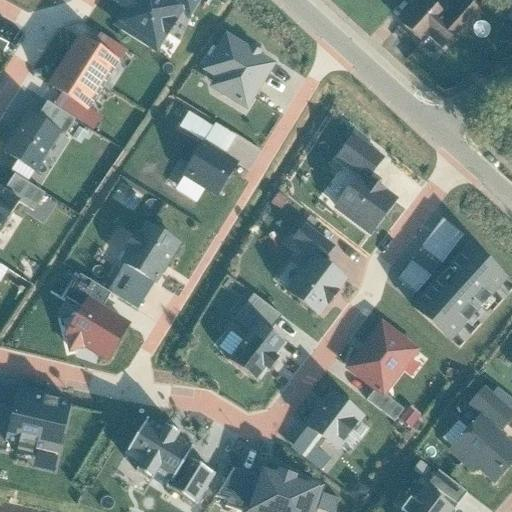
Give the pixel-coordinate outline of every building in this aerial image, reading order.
[(187,0),(134,0),(123,20),(162,43),(187,0)] [(480,16),(461,0),(459,0),(445,16),(426,0),(419,0),(397,26),(420,47),(429,37),(443,50),(456,35),(461,39),(480,16)] [(511,0),(502,0),(511,12),(511,0)] [(72,50),(108,75),(124,51),(88,26),(72,50)] [(291,58),(240,29),(216,70),(226,76),(219,87),(260,111),(291,58)] [(56,74),(92,99),(108,75),(72,50),(56,74)] [(6,145),(43,168),(74,119),(37,96),(6,145)] [(201,127),(178,164),(228,194),(251,156),(201,127)] [(337,158),(355,170),(370,180),(387,156),(354,133),(337,158)] [(355,170),(334,203),(373,228),(394,195),(370,180),(355,170)] [(30,198),(0,177),(0,221),(9,228),(30,198)] [(184,234),(151,214),(122,262),(124,263),(154,281),(156,282),(184,234)] [(412,305),(449,339),(505,277),(468,244),(412,305)] [(312,250),(286,281),(321,309),(346,278),(312,250)] [(154,281),(124,263),(108,291),(138,308),(154,281)] [(81,307),(86,299),(100,307),(109,292),(78,274),(64,298),(81,307)] [(100,307),(86,299),(81,307),(65,335),(107,359),(128,323),(100,307)] [(424,346),(384,314),(346,360),(386,392),(424,346)] [(245,316),(222,354),(272,383),(295,346),(245,316)] [(329,382),(307,419),(357,449),(379,411),(329,382)] [(83,405),(28,395),(21,435),(76,445),(83,405)] [(149,409),(127,447),(177,476),(199,439),(149,409)] [(511,445),(485,422),(456,454),(502,495),(511,483),(511,445)] [(332,511),(340,481),(272,464),(260,511),(332,511)] [(403,511),(458,511),(466,502),(432,476),(403,511)]
